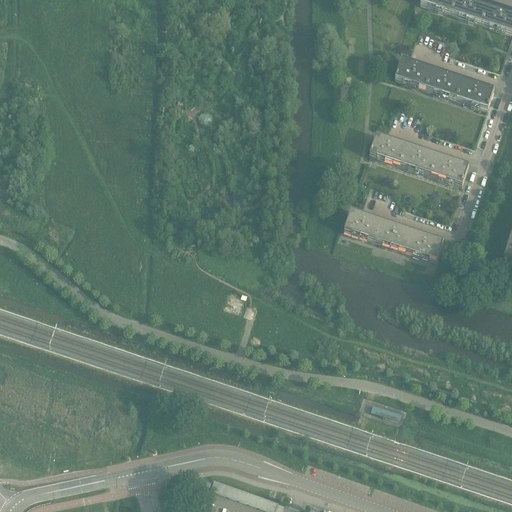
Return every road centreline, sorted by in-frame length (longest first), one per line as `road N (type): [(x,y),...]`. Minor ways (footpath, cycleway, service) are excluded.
road 1 (unclassified): [(511,430),(369,385),(291,375),(99,313),(0,240)]
road 2 (unclassified): [(379,511),(237,459),(211,456),(139,473)]
road 3 (unclassified): [(139,473),(24,499),(12,509)]
